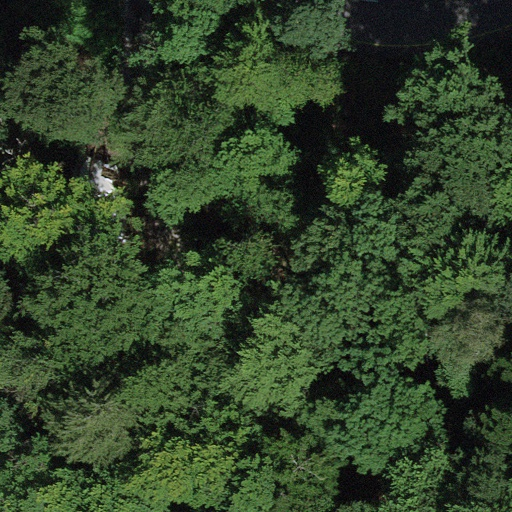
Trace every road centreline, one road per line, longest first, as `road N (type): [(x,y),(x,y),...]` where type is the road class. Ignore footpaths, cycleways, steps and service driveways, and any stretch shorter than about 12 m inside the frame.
road 1 (track): [(369,511),(186,271),(147,182),(138,0)]
road 2 (tertiary): [(322,0),(379,22),(486,0)]
